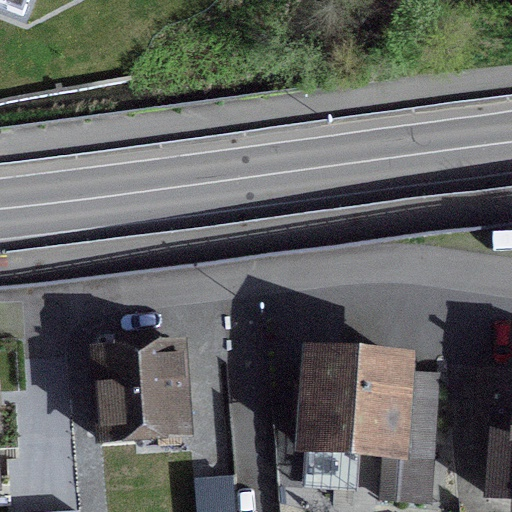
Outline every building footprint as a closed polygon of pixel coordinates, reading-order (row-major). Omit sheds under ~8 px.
[(25,0),(0,0),(0,7),(19,15),(25,0)] [(114,343),(115,356),(94,357),(100,442),(181,436),(175,351),(142,354),(141,341),(114,343)] [(291,421),(304,422),(302,451),(381,457),(378,501),(423,504),(432,380),(401,378),(402,368),(309,361),(306,391),(293,390),(291,421)] [(511,450),(489,449),(485,499),(510,501),(511,497),(511,496),(511,375),(480,373),(477,415),(511,417),(511,450)] [(173,511),(229,511),(227,480),(171,485),(173,511)]
